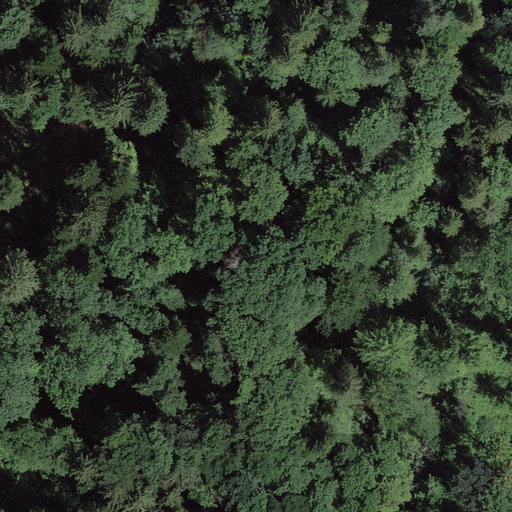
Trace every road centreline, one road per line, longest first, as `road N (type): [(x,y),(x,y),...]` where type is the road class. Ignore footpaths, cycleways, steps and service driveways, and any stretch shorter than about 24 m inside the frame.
road 1 (track): [(152,0),(343,511)]
road 2 (track): [(23,0),(0,121)]
